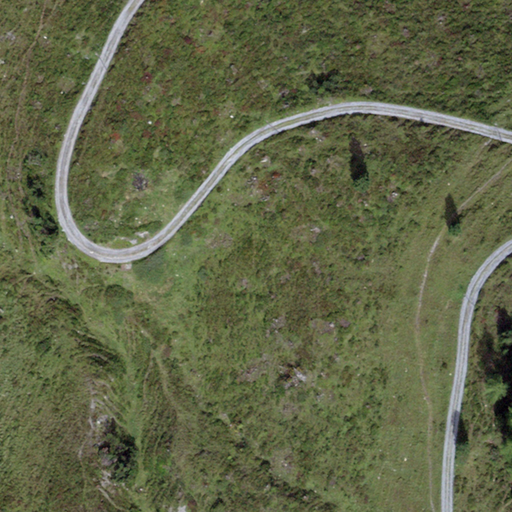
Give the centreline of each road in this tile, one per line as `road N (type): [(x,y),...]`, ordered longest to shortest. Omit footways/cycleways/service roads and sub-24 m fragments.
road 1 (track): [(143,0),(92,96),(64,174),(66,218),(101,256),(132,256),(165,238),(257,138),(305,120),(352,107),(390,109),(511,136)]
road 2 (track): [(511,246),(488,268),(471,302),(446,511)]
